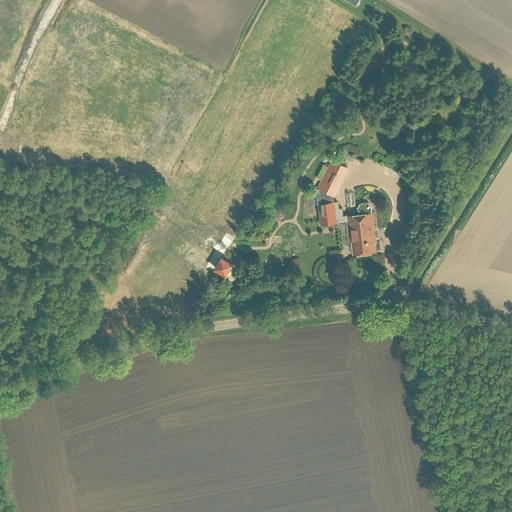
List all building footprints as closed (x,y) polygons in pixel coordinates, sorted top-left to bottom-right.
[(388,130),(391,119),(384,118),(382,129),(388,130)] [(340,173),(345,175),(348,169),(344,166),(337,163),(334,161),(330,168),(333,169),(340,173)] [(335,194),(338,187),(334,185),(327,181),(324,180),(321,186),(335,194)] [(333,201),(321,202),(320,202),(317,203),(318,210),(319,218),(320,225),(336,223),(336,222),(335,216),(335,215),(334,209),(334,207),(333,201)] [(347,220),(347,222),(347,223),(347,227),(349,241),(352,241),(354,254),(375,252),(374,243),(376,243),(373,213),(373,212),(372,212),(371,206),(368,203),(364,203),(362,203),(359,204),(357,208),(358,213),(350,214),(348,215),(346,215),(346,216),(347,220)] [(220,258),(212,271),(225,279),(233,265),(220,258)]
